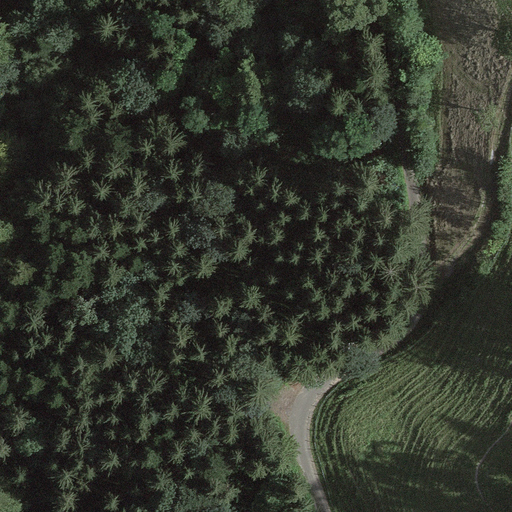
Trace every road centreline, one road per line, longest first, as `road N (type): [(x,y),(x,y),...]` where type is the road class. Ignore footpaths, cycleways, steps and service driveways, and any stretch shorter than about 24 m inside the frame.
road 1 (track): [(320,511),(300,445),(307,399),(408,324),(424,279)]
road 2 (track): [(424,279),(412,176),(372,0)]
road 3 (track): [(424,279),(454,272),(491,207),(511,97)]
